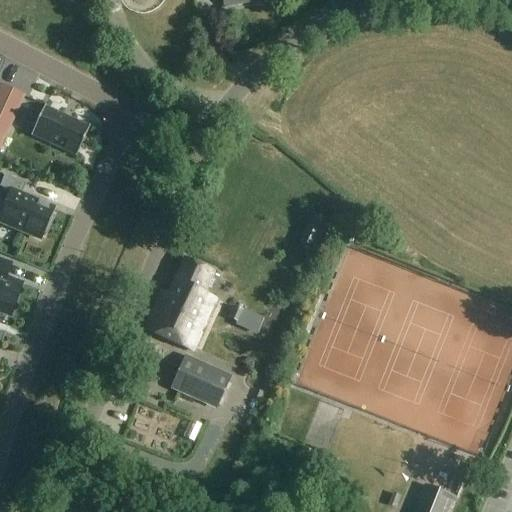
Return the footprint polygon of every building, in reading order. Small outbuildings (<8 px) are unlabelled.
[(222,0),(224,8),(251,3),(250,1),(254,0),(222,0)] [(0,85),(0,137),(5,140),(25,97),(0,85)] [(31,137),(76,158),(89,128),(44,108),(31,137)] [(0,188),(10,193),(0,217),(0,223),(40,240),(43,232),(46,233),(52,219),(49,218),(53,209),(21,196),(25,185),(4,176),(0,185),(0,188)] [(0,314),(9,318),(21,284),(0,276),(0,271),(3,262),(0,260),(0,314)] [(215,300),(203,295),(212,273),(184,261),(168,297),(161,294),(144,331),(191,352),(215,300)] [(227,319),(235,323),(237,324),(242,310),(232,306),(227,319)] [(263,319),(257,333),(259,334),(272,339),(283,313),(269,307),(263,319)] [(185,357),(170,390),(215,410),(230,378),(185,357)] [(425,487),(414,511),(452,511),(457,500),(455,500),(425,487)]
